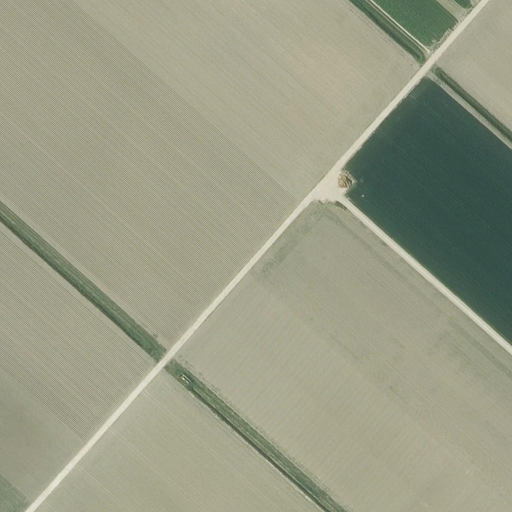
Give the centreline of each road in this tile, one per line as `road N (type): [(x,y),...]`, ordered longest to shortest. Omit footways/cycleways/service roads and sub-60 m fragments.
road 1 (track): [(511,350),(323,182)]
road 2 (track): [(485,0),(323,182)]
road 3 (track): [(323,182),(167,357)]
road 4 (track): [(167,357),(29,511)]
